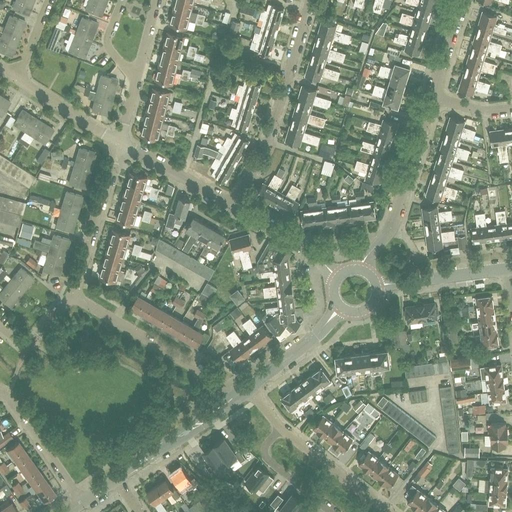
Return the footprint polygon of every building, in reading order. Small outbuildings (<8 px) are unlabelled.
[(28,15),(33,0),(16,0),(13,9),(28,15)] [(100,16),(106,0),(89,0),(85,10),(100,16)] [(192,4),(177,0),(174,11),(189,15),(191,11),(192,4)] [(432,15),(435,5),(417,0),(405,0),(405,1),(418,5),(417,11),(432,15)] [(281,20),(284,8),(268,3),(266,9),(262,8),(261,13),(281,20)] [(242,4),(240,12),(251,15),(254,8),(242,4)] [(189,15),(174,11),(170,24),(186,28),(188,20),(189,15)] [(428,25),(432,15),(417,11),(415,16),(402,12),(401,17),(428,25)] [(480,21),(507,29),(508,27),(505,26),(505,25),(500,23),(499,25),(495,24),(497,16),(483,11),(480,21)] [(261,26),(277,31),(281,20),(261,13),(259,18),(263,19),(261,26)] [(3,33),(18,38),(25,21),(10,15),(3,33)] [(76,34),(91,40),(98,22),(82,17),(76,34)] [(425,35),(428,25),(401,17),(400,21),(412,25),(411,30),(425,35)] [(241,24),(233,21),(229,32),(238,35),(241,24)] [(320,30),(350,40),(352,35),(335,30),(337,25),(323,21),(320,30)] [(506,32),(507,29),(480,21),(477,31),(491,35),(494,28),(506,32)] [(389,23),(383,22),(375,33),(385,36),(389,23)] [(255,30),(254,36),(273,43),(277,31),(261,26),(259,32),(255,30)] [(55,27),(47,48),(58,52),(61,45),(55,43),(61,29),(55,27)] [(349,44),(350,40),(320,30),(317,39),(331,44),(333,39),(349,44)] [(422,45),(425,35),(411,30),(409,35),(396,32),(395,36),(422,45)] [(489,42),(491,35),(477,31),(474,41),(501,49),(502,46),(489,42)] [(91,40),(76,34),(72,32),(66,47),(67,48),(69,50),(69,52),(84,57),(91,40)] [(165,44),(181,48),(184,36),(168,32),(165,44)] [(0,51),(11,56),(18,38),(3,33),(0,41),(0,51)] [(270,55),(273,43),(254,36),(252,41),(256,42),(254,50),(270,55)] [(419,55),(422,45),(395,36),(394,41),(406,45),(405,50),(419,55)] [(330,49),(331,44),(317,39),(315,48),(345,58),(346,54),(330,49)] [(500,52),(501,49),(474,41),(471,51),(485,55),(488,48),(500,52)] [(178,60),(181,48),(165,44),(162,56),(178,60)] [(386,52),(391,53),(400,56),(402,51),(387,47),(386,52)] [(343,62),(345,58),(315,48),(312,58),(326,62),(327,57),(343,62)] [(484,60),(485,55),(471,51),(468,60),(495,69),(497,64),(484,60)] [(403,57),(400,56),(391,53),(389,59),(401,63),(403,57)] [(374,63),(376,57),(369,55),(367,60),(367,61),(371,63),(374,63)] [(175,72),(178,60),(162,56),(159,68),(175,72)] [(324,67),(326,62),(312,58),(309,67),(339,76),(340,72),(324,67)] [(494,73),(495,69),(468,60),(465,70),(479,75),(481,69),(494,73)] [(380,70),(407,78),(410,68),(396,64),(394,69),(381,65),(380,70)] [(338,80),(339,76),(309,67),(306,76),(320,80),(322,75),(338,80)] [(172,84),(175,72),(159,68),(156,80),(172,84)] [(201,71),(192,69),(191,75),(199,77),(201,71)] [(404,88),(407,78),(380,70),(378,74),(391,78),(390,83),(404,88)] [(478,80),(479,75),(465,70),(462,80),(489,88),(490,84),(478,80)] [(365,76),(360,74),(356,87),(361,89),(365,76)] [(97,93),(112,97),(117,79),(102,75),(97,93)] [(261,83),(251,80),(245,78),(243,85),(239,83),(238,89),(258,95),(261,83)] [(488,93),(489,88),(462,80),(459,90),(473,94),(475,89),(488,93)] [(219,82),(217,87),(227,90),(229,85),(219,82)] [(401,98),(404,88),(390,83),(388,89),(375,85),(374,89),(401,98)] [(85,90),(86,88),(78,85),(76,89),(85,92),(84,95),(89,96),(90,91),(85,90)] [(300,95),(330,105),(332,100),(315,95),(317,90),(303,86),(300,95)] [(348,95),(351,96),(354,89),(352,88),(347,87),(345,94),(346,94),(348,95)] [(154,88),(151,100),(167,104),(167,103),(168,99),(170,92),(154,88)] [(254,106),(258,95),(238,89),(236,94),(240,95),(238,101),(254,106)] [(398,108),(401,98),(374,89),(373,94),(385,98),(384,103),(398,108)] [(108,115),(112,97),(97,93),(92,111),(108,115)] [(348,106),(351,96),(348,95),(346,94),(345,95),(344,99),(340,97),(339,101),(338,104),(342,105),(348,106)] [(0,95),(0,114),(2,116),(10,102),(0,95)] [(329,109),(330,105),(300,95),(298,104),(311,109),(313,104),(329,109)] [(208,107),(214,109),(217,101),(211,99),(210,101),(208,107)] [(164,116),(167,104),(151,100),(148,112),(164,116)] [(250,118),(254,106),(238,101),(236,107),(232,106),(230,112),(250,118)] [(369,107),(381,111),(383,105),(371,101),(369,107)] [(310,114),(311,109),(298,104),(295,113),(325,123),(326,119),(310,114)] [(23,144),(38,120),(22,110),(14,123),(26,131),(19,142),(23,144)] [(162,122),(164,116),(148,112),(145,123),(160,128),(168,129),(169,124),(162,122)] [(247,130),(250,118),(230,112),(229,116),(233,118),(231,125),(247,130)] [(324,127),(325,123),(295,113),(292,123),(306,127),(307,122),(324,127)] [(447,127),(475,135),(476,131),(463,127),(465,121),(450,117),(447,127)] [(368,125),(395,134),(398,124),(383,119),(382,125),(369,121),(368,125)] [(28,141),(32,135),(45,143),(54,130),(38,120),(23,144),(28,147),(30,143),(28,141)] [(157,140),(160,128),(145,123),(142,135),(157,140)] [(304,132),(306,127),(292,123),(289,132),(319,141),(321,137),(304,132)] [(392,144),(395,134),(368,125),(366,130),(379,134),(377,139),(392,144)] [(473,140),(475,135),(447,127),(444,136),(459,141),(460,136),(473,140)] [(506,144),(511,143),(510,129),(500,130),(504,161),(509,161),(506,144)] [(500,162),(504,161),(500,130),(490,132),(492,146),(498,145),(500,162)] [(249,140),(240,135),(234,132),(232,136),(228,134),(225,140),(243,151),(249,140)] [(318,145),(319,141),(289,132),(286,141),(300,145),(302,140),(318,145)] [(457,146),(459,141),(444,136),(441,146),(469,155),(470,150),(457,146)] [(389,153),(392,144),(377,139),(376,144),(363,140),(362,145),(389,153)] [(237,161),(243,151),(225,140),(222,145),(226,147),(222,153),(237,161)] [(348,146),(349,142),(342,140),(340,146),(347,148),(348,146)] [(212,149),(198,144),(195,155),(203,157),(204,153),(210,155),(212,149)] [(336,147),(328,145),(324,157),(332,159),(336,147)] [(386,163),(389,153),(362,145),(360,149),(373,153),(371,159),(386,163)] [(467,159),(469,155),(441,146),(438,156),(453,161),(454,156),(467,159)] [(75,166),(90,170),(95,152),(80,148),(75,166)] [(231,172),(237,161),(222,153),(219,159),(215,157),(213,161),(231,172)] [(42,163),(46,157),(41,154),(37,160),(42,163)] [(451,166),(453,161),(438,156),(435,166),(463,174),(464,170),(451,166)] [(383,173),(386,163),(371,159),(370,164),(357,160),(356,165),(383,173)] [(225,182),(231,172),(213,161),(210,167),(213,169),(210,174),(225,182)] [(380,183),(383,173),(356,165),(354,169),(367,173),(365,179),(380,183)] [(85,188),(90,170),(75,166),(69,184),(85,188)] [(461,179),(463,174),(435,166),(432,176),(447,180),(449,175),(461,179)] [(131,171),(127,183),(143,188),(151,190),(152,186),(153,185),(144,183),(146,176),(131,171)] [(51,176),(40,172),(38,177),(49,181),(51,176)] [(265,201),(279,176),(275,174),(268,185),(263,182),(256,196),(265,201)] [(265,201),(274,206),(281,193),(276,190),(283,178),(279,176),(265,201)] [(445,185),(447,180),(432,176),(429,186),(457,194),(461,195),(463,191),(445,185)] [(0,178),(0,199),(10,184),(0,178)] [(375,185),(364,182),(362,187),(373,190),(375,185)] [(139,200),(143,188),(127,183),(124,196),(139,200)] [(10,184),(0,199),(0,204),(10,211),(22,192),(10,184)] [(283,211),(297,186),(292,184),(286,195),(281,193),(274,206),(283,211)] [(297,186),(283,211),(292,216),(299,203),(294,200),(301,188),(297,186)] [(455,198),(457,194),(429,186),(426,195),(441,200),(443,194),(455,198)] [(62,209),(77,214),(82,196),(67,191),(62,209)] [(31,195),(30,200),(43,204),(54,207),(56,202),(31,195)] [(136,212),(139,200),(124,196),(120,208),(136,212)] [(169,212),(166,226),(173,228),(174,223),(181,224),(183,217),(185,218),(190,201),(180,198),(175,214),(169,212)] [(376,218),(373,201),(362,202),(364,219),(376,218)] [(356,203),(350,204),(352,221),(364,219),(362,202),(356,203)] [(48,212),(48,211),(53,212),(54,207),(43,204),(41,210),(48,212)] [(340,223),(352,221),(350,204),(337,206),(340,223)] [(326,207),(328,224),(340,223),(337,206),(326,207)] [(424,219),(452,215),(451,210),(438,212),(437,206),(422,208),(424,219)] [(316,226),(328,224),(326,207),(314,209),(316,226)] [(133,224),(136,212),(120,208),(117,220),(133,224)] [(77,214),(62,209),(60,214),(56,227),(72,232),(77,214)] [(316,226),(314,209),(301,210),(304,227),(316,226)] [(504,239),(503,232),(500,210),(496,211),(497,224),(492,225),(494,240),(504,239)] [(511,237),(511,222),(507,223),(505,210),(500,210),(503,232),(504,239),(511,237)] [(494,240),(492,225),(487,226),(485,212),(480,213),(484,241),(494,240)] [(473,243),(484,241),(480,213),(475,214),(477,227),(471,228),(473,243)] [(425,229),(440,227),(440,221),(453,220),(452,215),(424,219),(425,229)] [(194,241),(204,223),(193,217),(187,229),(192,232),(187,242),(183,248),(188,251),(191,247),(194,241)] [(23,223),(20,232),(19,235),(31,238),(34,226),(23,223)] [(202,238),(208,241),(213,232),(215,229),(204,223),(194,241),(199,244),(202,238)] [(455,235),(454,232),(454,230),(441,232),(440,227),(425,229),(426,239),(455,235)] [(130,234),(124,232),(114,229),(111,241),(126,246),(130,234)] [(219,248),(226,236),(215,229),(213,232),(208,241),(201,253),(206,255),(210,248),(211,249),(214,245),(219,248)] [(240,237),(248,267),(252,266),(248,250),(253,248),(249,234),(240,237)] [(49,253),(64,257),(69,239),(54,235),(49,253)] [(443,247),(442,241),(455,240),(455,235),(426,239),(428,249),(443,247)] [(466,235),(458,237),(460,247),(467,246),(466,235)] [(244,268),(248,267),(240,237),(230,240),(234,253),(239,252),(244,268)] [(160,238),(156,250),(161,252),(167,242),(160,238)] [(180,238),(176,244),(183,248),(187,242),(180,238)] [(32,247),(46,251),(48,244),(34,240),(32,247)] [(258,272),(261,271),(289,268),(288,258),(291,253),(269,240),(257,261),(258,272)] [(123,258),(126,246),(111,241),(107,253),(123,258)] [(167,242),(161,252),(166,255),(172,245),(167,242)] [(172,245),(166,255),(171,258),(176,248),(172,245)] [(152,254),(142,251),(134,248),(132,253),(151,259),(152,254)] [(176,248),(171,258),(176,261),(181,251),(176,248)] [(8,254),(4,251),(0,258),(0,261),(3,263),(8,254)] [(181,251),(176,261),(180,263),(186,253),(181,251)] [(59,275),(64,257),(49,253),(44,270),(59,275)] [(119,270),(123,258),(107,253),(104,265),(119,270)] [(186,253),(180,263),(185,266),(191,256),(186,253)] [(191,256),(185,266),(190,269),(196,259),(191,256)] [(30,257),(26,262),(34,268),(38,264),(30,257)] [(196,259),(190,269),(195,272),(201,262),(196,259)] [(201,262),(195,272),(200,274),(205,264),(201,262)] [(205,264),(200,274),(205,277),(210,267),(205,264)] [(116,282),(119,270),(104,265),(100,277),(116,282)] [(210,267),(205,277),(210,280),(215,270),(210,267)] [(10,282),(22,292),(34,278),(21,268),(10,282)] [(275,280),(291,278),(289,268),(261,271),(262,276),(275,275),(275,280)] [(159,285),(155,292),(159,295),(163,288),(164,288),(168,281),(163,278),(159,285)] [(264,292),(292,288),(291,278),(275,280),(276,285),(263,287),(264,292)] [(0,298),(10,307),(22,292),(10,282),(0,293),(0,298)] [(179,288),(184,290),(187,285),(181,282),(179,288)] [(155,292),(159,285),(154,283),(150,290),(155,292)] [(208,283),(205,287),(215,293),(217,288),(208,283)] [(205,287),(202,292),(212,298),(215,293),(205,287)] [(278,300),(293,298),(292,288),(264,292),(264,297),(277,295),(278,300)] [(239,289),(231,295),(238,304),(246,298),(239,289)] [(142,313),(149,302),(138,295),(132,306),(142,313)] [(176,305),(180,298),(176,295),(172,302),(176,305)] [(478,309),(494,307),(492,295),(476,297),(474,297),(474,302),(476,301),(478,309)] [(185,301),(180,298),(176,305),(181,307),(185,301)] [(270,312),(295,309),(293,298),(278,300),(279,306),(266,307),(266,313),(266,314),(270,312)] [(153,319),(160,308),(149,302),(142,313),(153,319)] [(420,305),(422,320),(437,318),(436,315),(438,315),(437,306),(435,307),(434,303),(420,305)] [(408,322),(422,320),(420,305),(406,306),(407,310),(404,311),(406,319),(408,319),(408,322)] [(242,313),(237,307),(230,313),(235,319),(242,313)] [(479,322),(495,319),(494,307),(478,309),(479,322)] [(164,326),(171,314),(160,308),(153,319),(164,326)] [(194,315),(198,317),(202,311),(198,308),(194,315)] [(262,316),(280,341),(292,332),(300,323),(296,319),(295,309),(270,312),(266,314),(266,313),(262,316)] [(198,330),(202,320),(206,314),(202,311),(198,317),(192,327),(193,327),(186,338),(197,345),(204,334),(198,330)] [(175,332),(182,321),(171,314),(164,326),(175,332)] [(246,320),(264,343),(272,337),(263,325),(258,328),(250,317),(246,320)] [(481,334),(497,332),(495,319),(479,322),(472,323),(473,328),(480,327),(481,334)] [(255,350),(264,343),(246,320),(243,323),(250,334),(246,337),(255,350)] [(193,327),(192,327),(182,321),(175,332),(186,338),(193,327)] [(219,322),(214,326),(218,331),(223,327),(219,322)] [(451,338),(458,337),(457,328),(451,329),(451,333),(449,334),(450,338),(451,338)] [(255,350),(246,337),(242,340),(234,329),(230,332),(247,356),(255,350)] [(399,330),(401,346),(402,351),(411,350),(410,343),(408,343),(406,330),(399,330)] [(239,362),(247,356),(230,332),(226,335),(234,346),(229,349),(239,362)] [(497,332),(481,334),(482,342),(480,342),(480,346),(482,346),(483,346),(499,344),(497,332)] [(377,373),(377,368),(374,350),(372,351),(372,352),(362,353),(364,370),(372,368),(372,373),(377,373)] [(382,372),(382,367),(390,366),(388,350),(377,351),(377,350),(374,350),(377,368),(377,373),(382,372)] [(351,376),(351,371),(348,353),(346,354),(346,356),(335,357),(337,373),(346,372),(346,377),(351,376)] [(364,370),(362,353),(351,355),(351,354),(348,353),(351,371),(351,376),(356,376),(356,371),(364,370)] [(452,369),(470,367),(469,357),(451,359),(452,369)] [(482,379),(487,378),(503,376),(501,364),(497,365),(497,362),(489,363),(490,366),(481,367),(482,379)] [(311,375),(321,388),(328,383),(329,384),(332,382),(321,367),(311,375)] [(311,395),(321,388),(311,375),(301,382),(311,395)] [(488,390),(505,388),(503,376),(487,378),(488,390)] [(301,403),(311,395),(301,382),(291,390),(301,403)] [(351,394),(352,394),(347,385),(342,387),(346,397),(351,394)] [(505,388),(488,390),(490,403),(495,402),(495,404),(502,404),(502,401),(506,401),(505,388)] [(295,408),(301,403),(291,390),(282,397),(293,412),(296,409),(295,408)] [(476,400),(475,395),(457,399),(458,404),(476,400)] [(384,396),(378,403),(383,407),(388,400),(384,396)] [(366,404),(362,400),(355,408),(359,412),(366,404)] [(383,407),(381,409),(385,412),(386,412),(393,403),(392,403),(388,400),(383,407)] [(393,403),(386,412),(389,415),(390,415),(397,407),(396,406),(393,403)] [(374,409),(369,404),(364,409),(370,414),(374,409)] [(475,412),(485,411),(485,404),(474,405),(475,412)] [(397,407),(390,415),(393,418),(395,419),(401,410),(400,409),(397,407)] [(401,410),(395,419),(397,421),(399,422),(406,413),(404,412),(401,410)] [(406,413),(399,422),(401,424),(403,426),(410,417),(408,415),(406,413)] [(323,436),(333,422),(324,415),(313,428),(323,436)] [(410,417),(403,426),(405,427),(407,429),(414,420),(412,419),(410,417)] [(414,420),(407,429),(409,430),(412,432),(419,424),(416,422),(414,420)] [(492,435),(508,434),(507,425),(506,425),(506,421),(492,421),(492,435)] [(333,443),(343,430),(333,422),(323,436),(333,443)] [(419,424),(412,432),(413,434),(415,435),(416,436),(423,427),(420,425),(419,424)] [(423,427),(416,436),(417,437),(420,439),(427,430),(424,428),(423,427)] [(333,443),(343,451),(346,447),(348,448),(352,444),(350,442),(353,438),(354,436),(351,434),(350,435),(343,430),(333,443)] [(427,430),(420,439),(421,440),(425,443),(432,434),(428,431),(427,430)] [(0,437),(0,447),(13,438),(9,432),(0,437)] [(371,434),(366,439),(371,443),(375,437),(371,434)] [(432,434),(425,443),(429,446),(436,437),(432,434)] [(492,435),(492,448),(506,448),(506,444),(508,444),(508,434),(492,435)] [(224,438),(214,445),(229,466),(239,459),(241,462),(246,458),(239,448),(234,452),(224,438)] [(15,459),(25,452),(18,441),(8,449),(15,459)] [(214,445),(204,452),(212,464),(207,468),(214,478),(219,474),(217,471),(227,465),(228,467),(229,466),(214,445)] [(466,447),(466,455),(480,456),(480,448),(466,447)] [(369,471),(379,458),(369,450),(366,455),(364,453),(360,458),(362,459),(359,464),(369,471)] [(22,469),(33,462),(25,452),(15,459),(22,469)] [(378,479),(389,466),(379,458),(369,471),(378,479)] [(413,470),(418,464),(414,461),(409,467),(413,470)] [(433,464),(429,461),(419,473),(425,477),(431,469),(430,468),(433,464)] [(30,480),(40,472),(33,462),(22,469),(30,480)] [(491,479),(507,480),(508,468),(503,468),(504,465),(496,465),(496,467),(492,467),(491,479)] [(259,466),(246,482),(256,490),(258,488),(263,492),(274,478),(259,466)] [(388,487),(396,478),(399,474),(389,466),(378,479),(388,487)] [(191,480),(188,475),(183,467),(171,475),(180,488),(185,484),(189,489),(199,482),(194,478),(191,480)] [(37,490),(47,483),(40,472),(30,480),(37,490)] [(174,487),(173,488),(166,479),(156,485),(165,497),(171,492),(176,499),(181,496),(174,487)] [(506,492),(507,480),(491,479),(486,479),(486,491),(490,491),(506,492)] [(15,490),(21,485),(19,482),(13,486),(15,490)] [(44,500),(44,501),(55,493),(47,483),(37,490),(41,496),(36,499),(39,504),(44,500)] [(11,491),(6,484),(1,488),(2,488),(5,493),(7,495),(11,491)] [(21,485),(15,490),(18,493),(24,489),(21,485)] [(160,500),(165,497),(156,485),(147,492),(155,504),(160,511),(164,511),(167,510),(160,500)] [(417,510),(428,496),(418,489),(407,502),(417,510)] [(506,505),(506,492),(490,491),(489,504),(494,504),(494,506),(501,507),(501,504),(506,505)] [(278,493),(270,503),(276,507),(274,509),(277,511),(293,511),(302,501),(292,494),(282,507),(279,504),(283,498),(278,493)] [(420,511),(431,511),(438,504),(428,496),(417,510),(420,511)] [(26,498),(20,502),(23,506),(24,505),(27,510),(31,507),(28,502),(29,501),(26,498)] [(302,501),(293,511),(309,511),(312,509),(302,501)] [(2,511),(18,511),(11,502),(1,509),(2,511)] [(189,508),(192,511),(203,511),(197,503),(189,508)]
